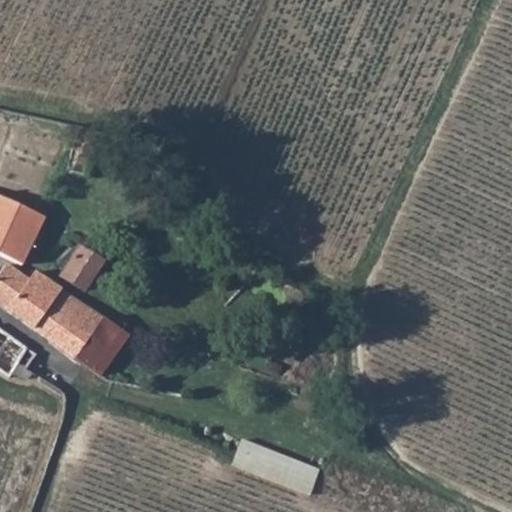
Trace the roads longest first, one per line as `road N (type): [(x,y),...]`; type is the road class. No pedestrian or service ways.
road 1 (track): [(484,511),(284,437),(94,390),(0,329)]
road 2 (track): [(94,390),(37,511)]
